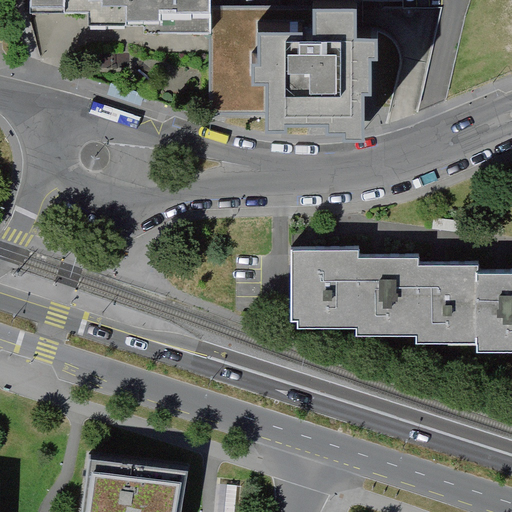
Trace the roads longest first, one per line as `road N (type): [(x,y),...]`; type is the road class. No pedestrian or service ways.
road 1 (primary): [(511,457),(0,293)]
road 2 (primary): [(0,340),(319,440)]
road 3 (residential): [(277,172),(382,167),(511,116)]
road 4 (primary): [(319,440),(511,504)]
road 5 (residential): [(127,191),(165,199),(277,172)]
road 6 (residential): [(277,172),(136,139)]
